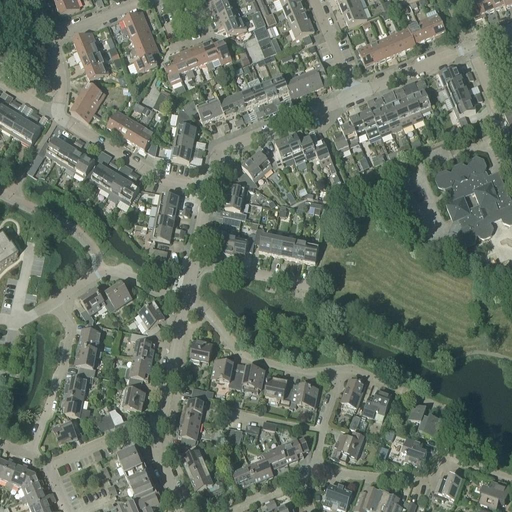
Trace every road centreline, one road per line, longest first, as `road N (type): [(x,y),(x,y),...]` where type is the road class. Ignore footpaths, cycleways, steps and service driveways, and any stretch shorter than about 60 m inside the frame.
road 1 (residential): [(343,373),(302,377),(241,354),(186,295)]
road 2 (residential): [(207,187),(226,148),(349,95)]
road 3 (residential): [(57,116),(54,39),(146,0)]
road 4 (residential): [(349,95),(511,31)]
road 5 (residential): [(207,187),(164,180),(57,116)]
road 6 (residential): [(31,456),(70,330),(51,301)]
road 7 (residential): [(440,458),(452,426),(446,413),(343,373)]
road 8 (residential): [(51,301),(85,278),(114,272),(185,305)]
road 9 (residential): [(317,464),(340,474),(430,483),(440,458)]
road 10 (residential): [(49,467),(162,421)]
